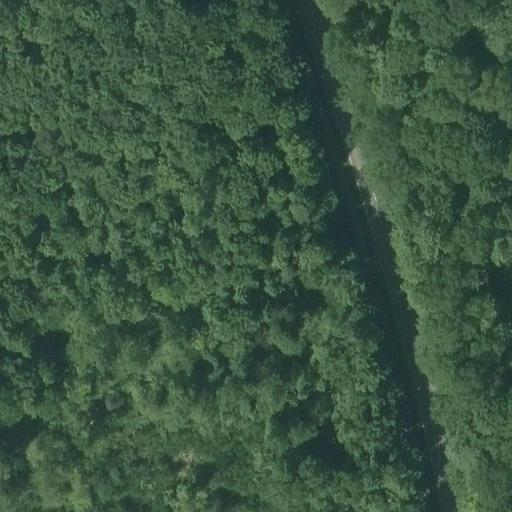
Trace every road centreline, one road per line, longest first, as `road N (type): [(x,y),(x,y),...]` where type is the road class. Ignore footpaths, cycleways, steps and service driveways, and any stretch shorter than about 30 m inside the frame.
road 1 (tertiary): [(306,0),(392,259),(454,511)]
road 2 (track): [(392,259),(276,288),(225,291)]
